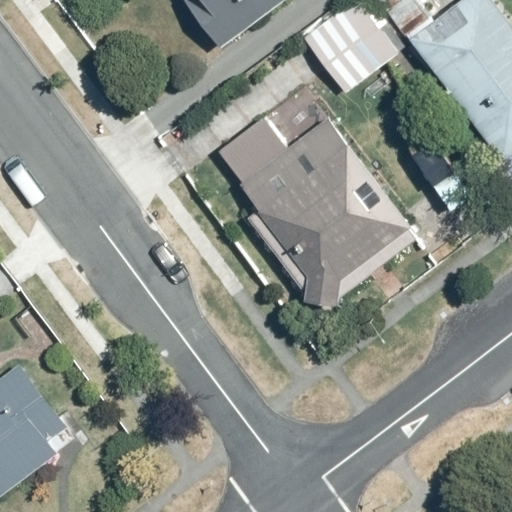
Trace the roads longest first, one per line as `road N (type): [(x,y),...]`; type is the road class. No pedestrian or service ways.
road 1 (residential): [(292,500),(269,455),(0,94)]
road 2 (residential): [(511,334),(292,500)]
